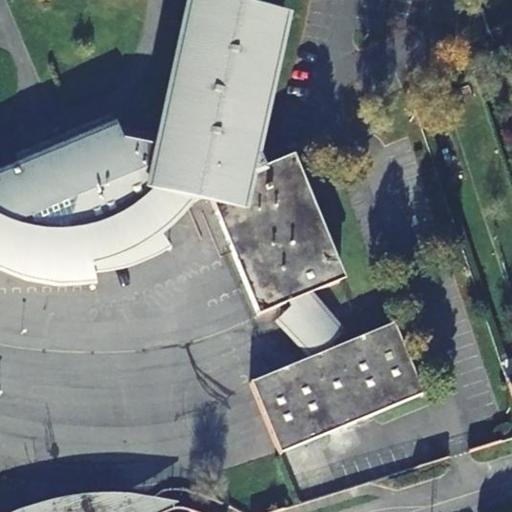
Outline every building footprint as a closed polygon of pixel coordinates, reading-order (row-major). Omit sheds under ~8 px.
[(225,0),(223,8),(219,25),(210,30),(182,24),(156,142),(116,135),(111,122),(109,122),(15,162),(18,171),(0,178),(0,258),(25,265),(24,262),(110,229),(120,259),(136,251),(150,244),(172,227),(187,207),(183,198),(253,167),(252,162),(283,21),(246,13),(247,0),(225,0)] [(188,1),(182,24),(210,30),(219,25),(223,8),(188,1)] [(501,62),(511,57),(499,28),(490,31),(501,62)] [(440,104),(454,98),(449,87),(434,93),(440,104)] [(187,207),(210,196),(260,315),(289,304),(312,294),(340,283),(290,164),(257,177),(253,167),(183,198),(187,207)] [(105,264),(120,259),(110,229),(24,262),(25,265),(34,267),(68,269),(105,264)] [(332,347),(347,334),(312,294),(289,304),(292,310),(277,324),(310,363),(335,353),(332,347)] [(335,353),(310,363),(251,386),(280,455),(422,395),(395,328),(335,353)]
